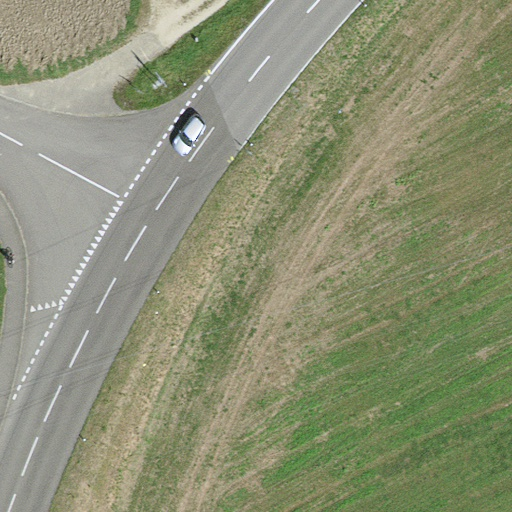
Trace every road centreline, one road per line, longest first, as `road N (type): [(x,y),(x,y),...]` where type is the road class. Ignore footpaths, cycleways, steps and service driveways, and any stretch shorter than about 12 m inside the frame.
road 1 (tertiary): [(153,214),(80,346),(8,511)]
road 2 (tertiary): [(319,0),(255,72),(153,214)]
road 3 (track): [(14,139),(210,0)]
road 4 (unclassified): [(153,214),(0,132)]
